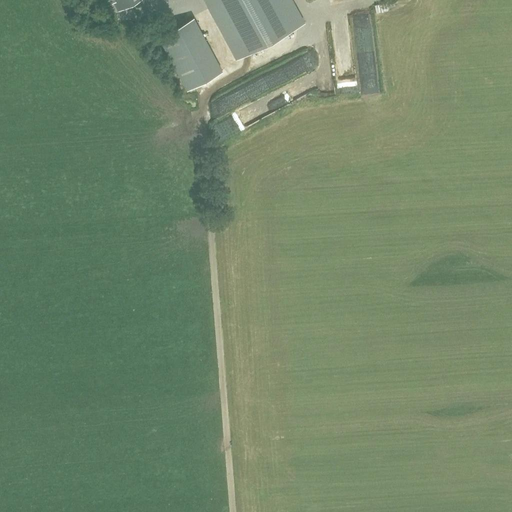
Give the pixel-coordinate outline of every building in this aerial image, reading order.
[(138,0),(113,0),(114,1),(119,10),(138,0)] [(303,23),(290,0),(206,0),(238,58),(303,23)] [(382,11),(392,91),(404,89),(395,9),(382,11)] [(222,70),(193,17),(158,36),(187,89),(222,70)] [(373,22),(367,24),(369,33),(375,31),(373,22)] [(353,45),(352,26),(340,26),(340,46),(353,45)] [(378,51),(364,52),(366,92),(380,91),(378,51)]
